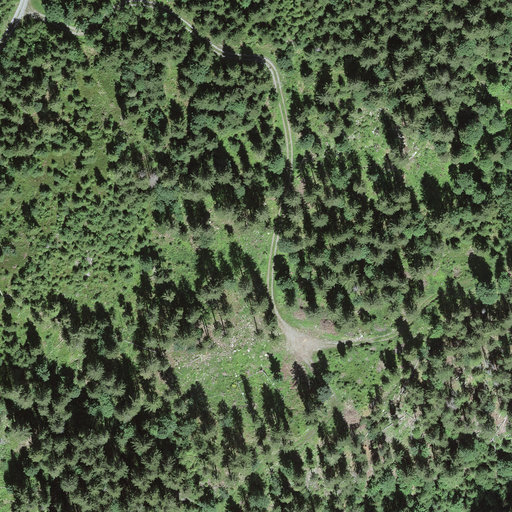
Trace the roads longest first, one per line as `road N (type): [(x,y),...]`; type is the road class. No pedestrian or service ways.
road 1 (track): [(18,15),(82,31),(115,7),(143,2),(220,52),(267,62),(289,157),(270,305),(290,334),(373,344),(511,246)]
road 2 (track): [(511,122),(375,229),(290,334)]
